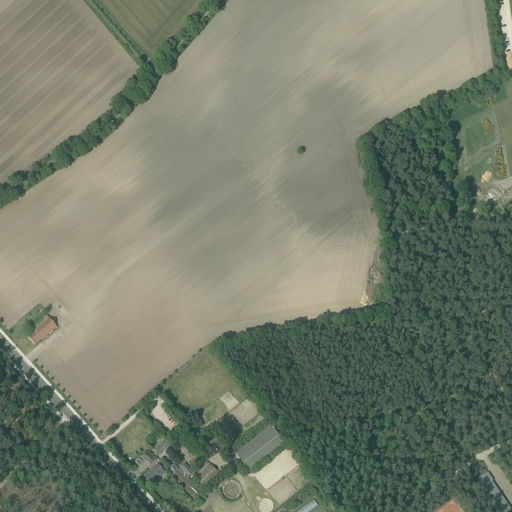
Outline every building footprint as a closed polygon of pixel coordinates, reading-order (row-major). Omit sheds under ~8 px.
[(7,305),(19,317),(27,310),(15,298),(7,305)] [(34,332),(28,338),(34,345),(41,339),(42,340),(45,337),(57,327),(48,317),(47,315),(35,325),(32,329),(34,332)] [(70,326),(51,350),(56,354),(59,350),(62,352),(63,350),(66,353),(66,352),(69,354),(83,336),(70,326)] [(233,451),(250,473),(286,445),(269,423),(233,451)] [(204,442),(215,455),(226,445),(215,433),(204,442)] [(154,446),(151,449),(157,456),(169,445),(163,438),(155,446),(154,446)] [(141,456),(145,461),(150,456),(146,451),(141,456)] [(192,475),(206,489),(220,475),(206,461),(192,475)] [(160,462),(146,474),(142,478),(148,484),(153,479),(155,482),(166,473),(163,470),(165,468),(160,462)] [(175,465),(167,472),(170,475),(194,499),(198,495),(201,491),(187,477),(193,472),(185,463),(179,469),(177,467),(175,465)] [(509,511),(511,511),(486,473),(477,481),(498,511),(509,511)]
